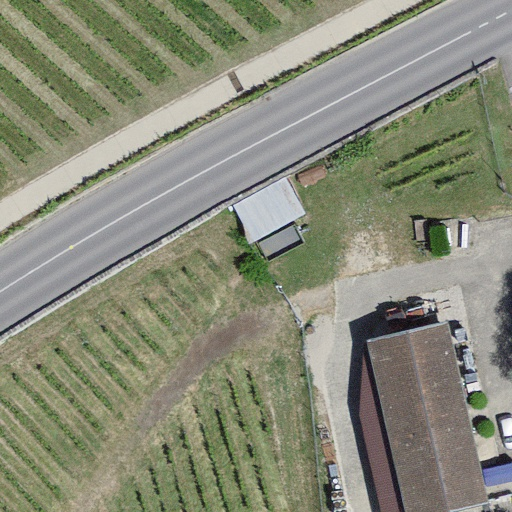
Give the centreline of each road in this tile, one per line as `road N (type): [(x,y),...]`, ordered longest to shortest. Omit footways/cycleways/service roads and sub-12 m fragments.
road 1 (secondary): [(511,11),(193,179),(0,295)]
road 2 (track): [(0,222),(373,0)]
